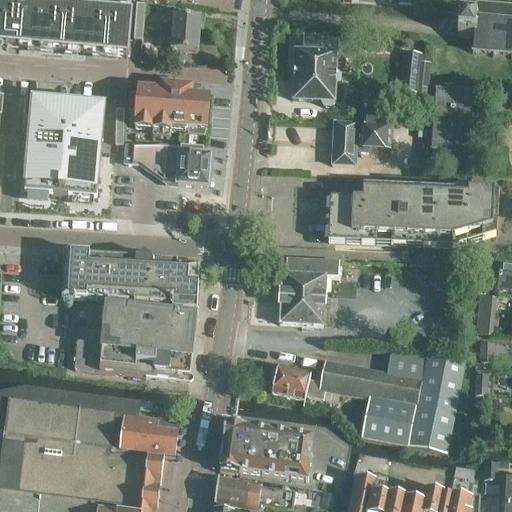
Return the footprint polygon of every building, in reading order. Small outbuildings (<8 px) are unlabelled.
[(0,0),(0,47),(128,59),(131,16),(12,5),(12,0),(0,0)] [(398,0),(398,7),(413,9),(413,0),(398,0)] [(137,6),(134,41),(142,42),(145,7),(137,6)] [(457,39),(460,39),(474,41),(473,55),(511,57),(511,10),(477,7),(476,22),(459,21),(457,39)] [(172,53),(171,65),(183,66),(184,54),(198,55),(201,21),(174,18),(171,53),(172,53)] [(335,105),(336,105),(337,85),(341,83),(341,75),(338,73),(339,53),(338,53),(339,43),(322,42),(322,38),(304,37),(303,52),(295,52),(293,102),(321,104),(324,110),(331,110),(335,105)] [(418,94),(421,58),(405,56),(401,92),(418,94)] [(137,89),(134,131),(171,134),(172,130),(207,133),(210,100),(201,99),(201,90),(160,86),(159,91),(137,89)] [(470,154),(474,94),(436,91),(431,151),(470,154)] [(371,118),(372,103),(353,103),(352,118),(371,118)] [(35,148),(31,197),(103,203),(111,111),(33,104),(32,123),(45,124),(43,148),(35,148)] [(116,113),(115,148),(123,148),(124,113),(116,113)] [(335,126),(333,168),(357,170),(357,155),(369,156),(369,153),(391,154),(393,122),(365,121),(365,128),(359,128),(359,127),(335,126)] [(212,159),(178,156),(168,156),(168,149),(135,149),(134,168),(140,169),(165,187),(166,187),(166,184),(174,184),(174,187),(175,188),(209,191),(212,159)] [(453,251),(496,238),(498,195),(363,189),(363,203),(331,202),(329,230),(329,245),(453,251)] [(173,308),(172,312),(197,313),(200,266),(64,257),(62,302),(87,304),(173,308)] [(340,266),(287,263),(286,277),(283,277),(280,327),(325,329),(327,281),(338,282),(340,266)] [(511,271),(501,270),(498,294),(499,294),(498,299),(511,301),(511,271)] [(74,370),(189,384),(197,320),(87,306),(84,329),(79,329),(74,370)] [(326,365),(322,387),(320,395),(340,399),(369,404),(362,442),(408,451),(409,450),(448,459),(466,365),(428,357),(391,354),(387,377),(326,365)] [(272,396),(305,404),(306,400),(323,404),(323,405),(338,408),(340,399),(320,395),(322,387),(309,384),(311,378),(278,370),(272,396)] [(0,478),(0,511),(157,511),(160,488),(164,460),(175,461),(180,427),(139,422),(140,406),(25,391),(0,391),(0,455),(3,456),(0,478)] [(220,476),(239,478),(239,475),(307,485),(312,452),(314,437),(226,426),(226,431),(220,476)] [(498,468),(485,468),(485,482),(497,483),(498,468)] [(474,474),(457,471),(455,479),(473,483),(474,474)] [(378,483),(359,479),(352,511),(481,511),(482,499),(469,498),(468,502),(457,500),(458,494),(446,492),(445,497),(429,494),(427,507),(416,505),(411,504),(411,502),(392,498),(391,500),(387,499),(391,480),(379,478),(378,483)] [(215,508),(238,511),(262,511),(263,511),(269,511),(292,511),(295,495),(260,489),(261,488),(219,482),(215,508)] [(511,511),(511,483),(502,483),(500,511),(511,511)]
